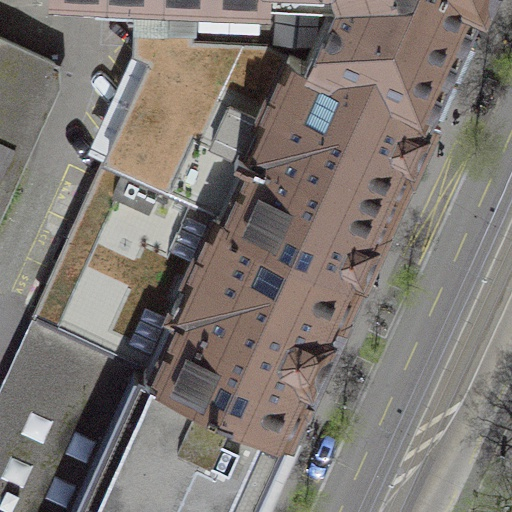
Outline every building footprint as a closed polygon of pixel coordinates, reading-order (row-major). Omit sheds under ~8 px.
[(135,0),(133,47),(152,56),(107,155),(216,206),(217,203),(227,208),(254,149),(244,144),(289,46),(312,56),(311,58),(323,64),(429,113),(432,107),(430,106),(478,2),(479,3),(480,0),(135,0)] [(0,35),(0,182),(55,62),(0,35)] [(216,206),(357,270),(392,195),(429,113),(323,64),(311,58),(312,56),(289,46),(244,144),(254,149),(227,208),(217,203),(216,206)] [(216,206),(107,155),(34,313),(107,346),(167,374),(285,428),(321,349),(357,270),(216,206)] [(0,511),(248,511),(287,430),(285,429),(285,428),(167,374),(107,346),(91,383),(84,380),(83,380),(83,379),(82,379),(81,379),(80,379),(79,380),(78,380),(0,400),(0,511)]
